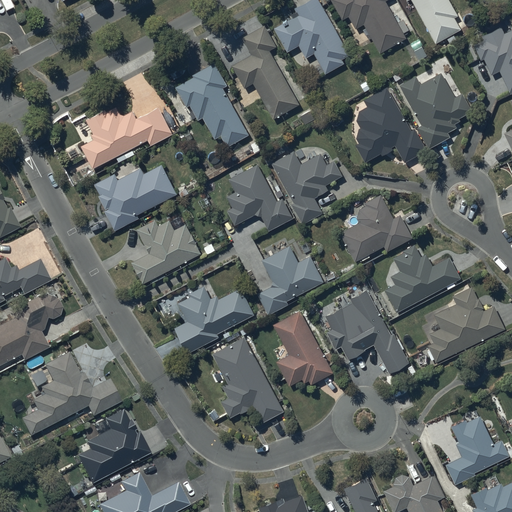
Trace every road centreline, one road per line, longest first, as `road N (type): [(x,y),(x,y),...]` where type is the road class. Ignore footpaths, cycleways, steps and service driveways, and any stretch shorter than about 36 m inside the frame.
road 1 (residential): [(10,116),(110,302),(201,438),(223,453),(264,459),(364,418)]
road 2 (residential): [(225,0),(10,116)]
road 3 (residential): [(0,74),(138,0)]
